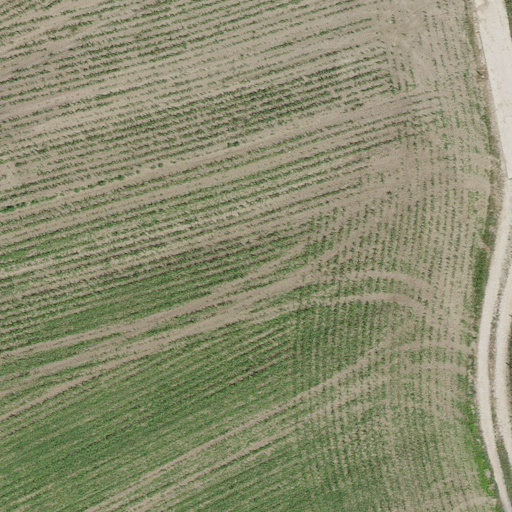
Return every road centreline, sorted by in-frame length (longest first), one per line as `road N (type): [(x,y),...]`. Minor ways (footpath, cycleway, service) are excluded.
road 1 (track): [(511,232),(492,403),(511,467)]
road 2 (track): [(487,0),(511,125)]
